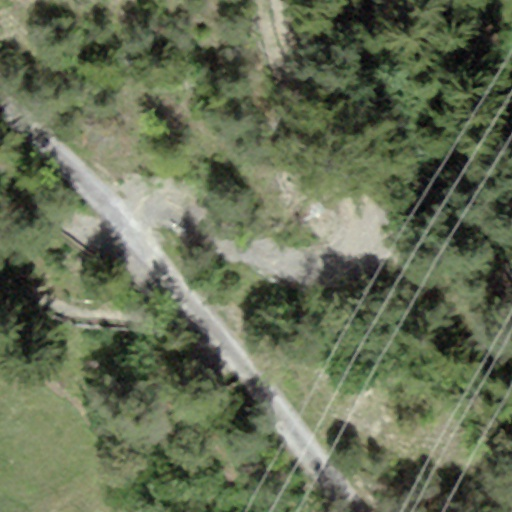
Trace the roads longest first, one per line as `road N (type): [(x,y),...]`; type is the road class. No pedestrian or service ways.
road 1 (track): [(383,511),(136,229),(0,90)]
road 2 (track): [(256,0),(282,123),(335,247),(305,257),(165,199),(118,211)]
